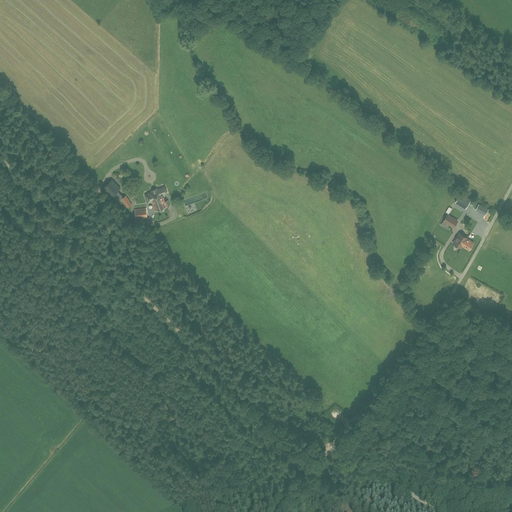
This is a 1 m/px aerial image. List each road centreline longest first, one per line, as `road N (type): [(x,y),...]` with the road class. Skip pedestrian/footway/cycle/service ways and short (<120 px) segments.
road 1 (track): [(331,449),(256,405),(0,158)]
road 2 (unclassified): [(331,449),(435,323),(511,189)]
road 3 (track): [(444,511),(331,449)]
